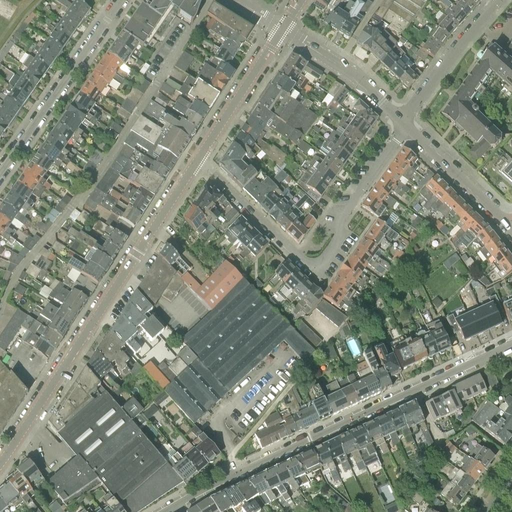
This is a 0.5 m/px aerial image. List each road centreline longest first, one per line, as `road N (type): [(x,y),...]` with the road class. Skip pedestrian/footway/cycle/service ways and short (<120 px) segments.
road 1 (residential): [(164,511),(511,344)]
road 2 (tertiary): [(0,464),(198,159)]
road 3 (residential): [(406,127),(337,221),(340,237),(315,272),(198,159)]
road 4 (residential): [(0,173),(122,0)]
road 5 (track): [(240,472),(231,454),(330,335),(308,315)]
road 6 (residential): [(401,122),(498,0)]
road 7 (tertiary): [(198,159),(282,30)]
road 8 (residential): [(401,122),(356,79),(282,30)]
road 9 (residential): [(505,222),(406,127)]
